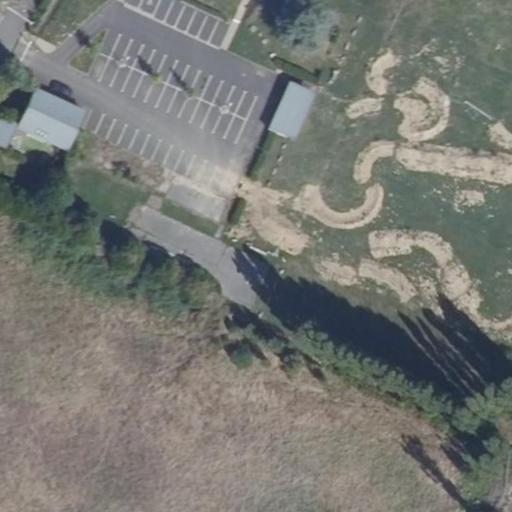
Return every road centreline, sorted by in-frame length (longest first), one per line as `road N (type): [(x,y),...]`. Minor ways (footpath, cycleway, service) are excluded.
road 1 (residential): [(118,271),(0,502)]
road 2 (residential): [(372,389),(310,511)]
